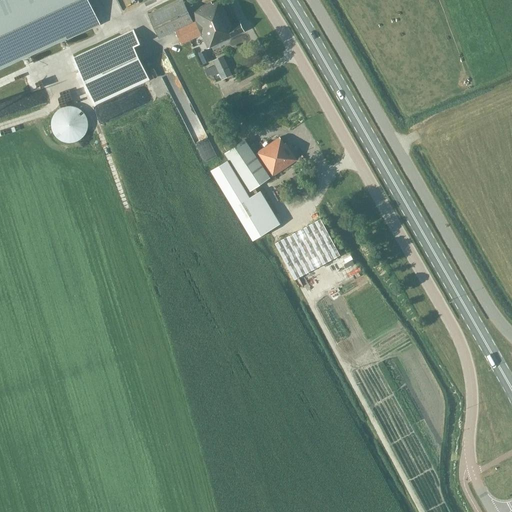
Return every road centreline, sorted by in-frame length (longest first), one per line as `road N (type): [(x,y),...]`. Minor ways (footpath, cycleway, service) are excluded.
road 1 (unclassified): [(261,0),(458,339),(471,391),(470,466),(491,511)]
road 2 (primary): [(496,362),(287,0)]
road 3 (unclassified): [(311,0),(511,337)]
